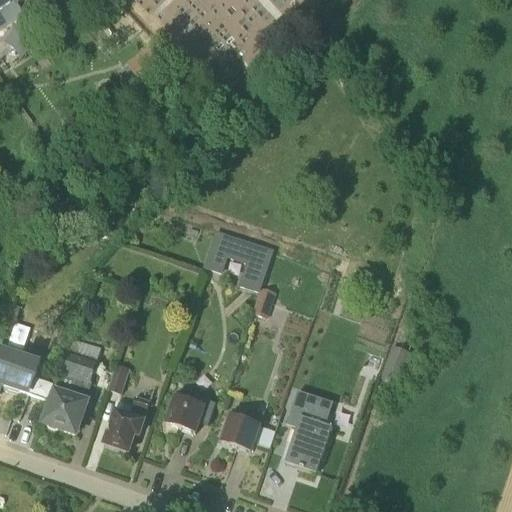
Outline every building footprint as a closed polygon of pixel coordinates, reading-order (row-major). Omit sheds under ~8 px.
[(0,0),(0,31),(24,15),(18,7),(12,0),(0,0)] [(128,69),(143,91),(169,73),(154,51),(128,69)] [(99,115),(74,131),(81,141),(106,125),(99,115)] [(259,297),(273,257),(274,253),(216,234),(203,272),(222,278),(228,261),(246,267),(238,290),(259,297)] [(372,287),(378,272),(363,266),(357,281),(372,287)] [(267,323),(276,296),(261,291),(252,318),(267,323)] [(1,321),(17,325),(24,304),(8,299),(1,321)] [(35,379),(40,364),(0,351),(0,392),(2,387),(27,396),(33,378),(35,379)] [(399,391),(410,358),(392,352),(381,385),(399,391)] [(90,385),(97,365),(67,355),(61,376),(90,385)] [(121,398),(129,372),(118,368),(109,394),(121,398)] [(84,416),(88,402),(94,386),(90,385),(61,376),(56,391),(43,427),(76,438),(84,416)] [(311,475),(311,474),(326,429),(334,406),(298,394),(286,429),(296,432),(285,466),(311,475)] [(216,407),(192,399),(191,405),(175,400),(166,427),(195,436),(199,425),(207,428),(210,426),(216,407)] [(145,423),(151,405),(135,400),(132,410),(127,423),(114,418),(104,447),(128,456),(134,440),(141,442),(147,424),(145,423)] [(251,455),(260,428),(246,423),(249,416),(234,411),(222,445),(251,455)]
